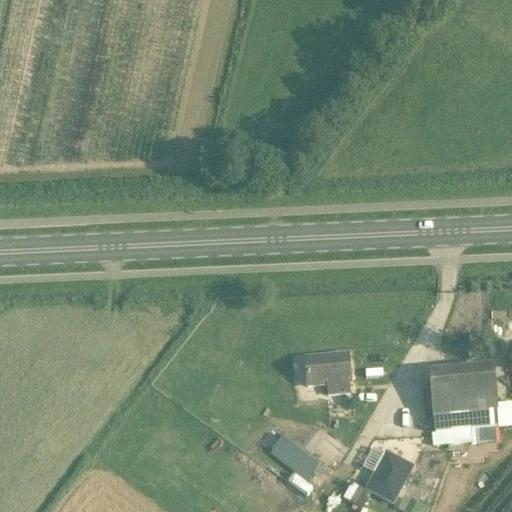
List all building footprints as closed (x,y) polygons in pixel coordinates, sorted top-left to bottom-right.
[(347,356),(303,360),(306,390),(326,388),(327,399),(348,397),(347,387),(350,387),(347,356)] [(498,415),(493,368),(427,375),(431,422),(498,415)] [(386,457),(373,450),(362,470),(376,477),(367,493),(392,506),(409,474),(411,469),(387,456),(386,457)] [(305,456),(293,471),(316,489),(328,473),(305,456)] [(361,510),(367,499),(369,496),(359,490),(351,504),(361,510)]
